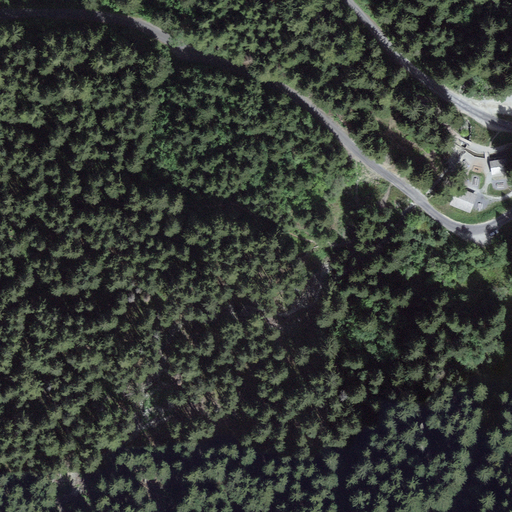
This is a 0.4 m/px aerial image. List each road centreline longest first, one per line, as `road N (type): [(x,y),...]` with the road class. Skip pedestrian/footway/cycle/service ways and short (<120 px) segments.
road 1 (unclassified): [(0,19),(90,17),(145,27),(176,48),(295,96),(453,229),(481,230),(511,214)]
road 2 (unclassified): [(511,128),(431,85),(348,0)]
